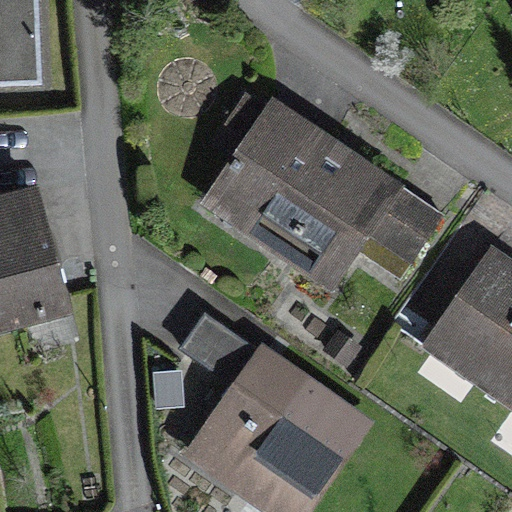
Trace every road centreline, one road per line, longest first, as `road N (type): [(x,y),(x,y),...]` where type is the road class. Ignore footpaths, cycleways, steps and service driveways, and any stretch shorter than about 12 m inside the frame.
road 1 (residential): [(89,0),(129,509)]
road 2 (residential): [(511,187),(240,0)]
